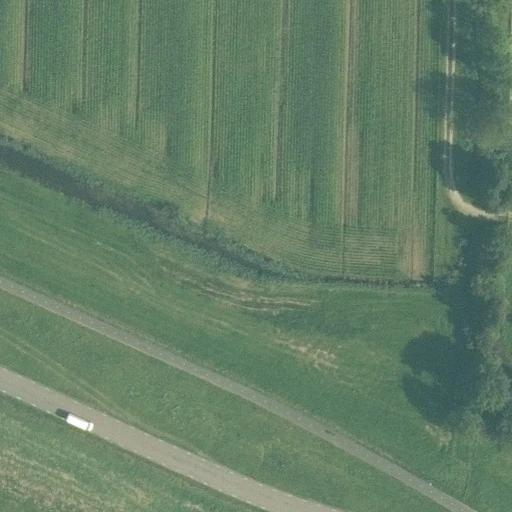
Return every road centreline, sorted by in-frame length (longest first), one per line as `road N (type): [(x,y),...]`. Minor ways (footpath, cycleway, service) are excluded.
road 1 (primary): [(301,511),(0,378)]
road 2 (track): [(93,421),(92,403),(76,387),(0,334)]
